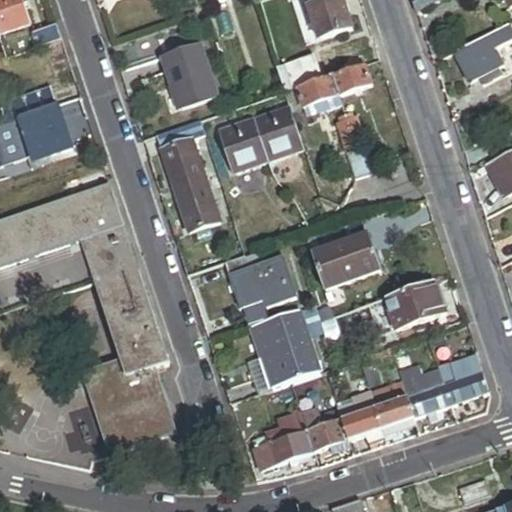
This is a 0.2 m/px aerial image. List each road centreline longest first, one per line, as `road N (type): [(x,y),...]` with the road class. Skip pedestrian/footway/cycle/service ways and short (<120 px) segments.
road 1 (residential): [(73,0),(213,430)]
road 2 (residential): [(511,369),(388,0)]
road 3 (residential): [(511,431),(246,511)]
road 4 (residential): [(149,511),(0,479)]
